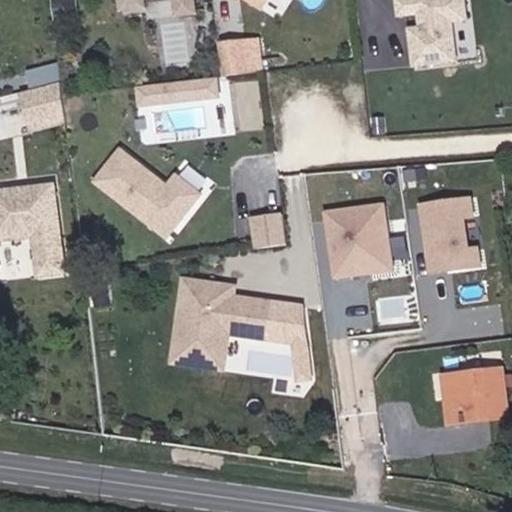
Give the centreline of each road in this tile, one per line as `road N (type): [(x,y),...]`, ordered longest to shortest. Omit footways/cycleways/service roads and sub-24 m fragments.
road 1 (unknown): [(511,143),(334,151),(317,161),(306,185),(301,276),(264,286)]
road 2 (secondary): [(0,465),(307,511)]
